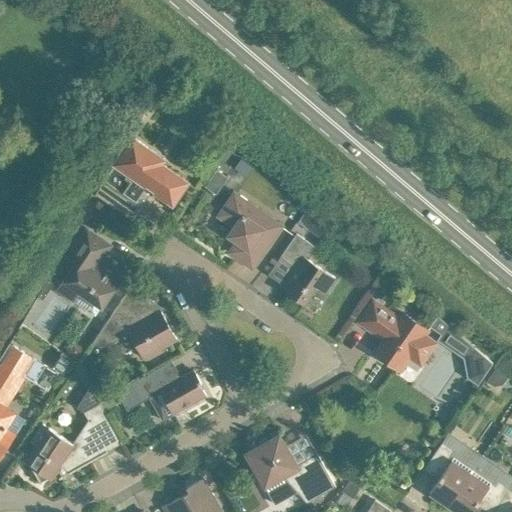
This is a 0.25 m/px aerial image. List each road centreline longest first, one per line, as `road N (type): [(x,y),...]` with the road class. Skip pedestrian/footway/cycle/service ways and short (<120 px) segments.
road 1 (secondary): [(511,272),(188,0)]
road 2 (residential): [(245,415),(309,372),(314,343),(217,275),(194,292),(194,317)]
road 3 (residential): [(61,511),(245,415)]
